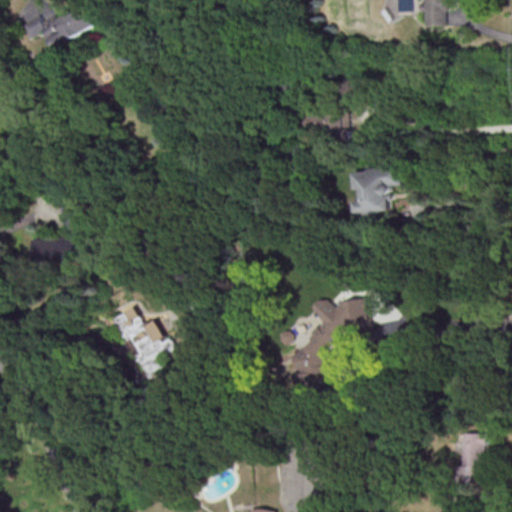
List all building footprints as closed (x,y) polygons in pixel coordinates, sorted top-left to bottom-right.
[(451,0),(428,0),(429,25),(452,24),(451,0)] [(102,25),(93,5),(61,19),(59,15),(45,21),(43,15),(26,23),(32,36),(48,29),(60,55),(76,48),(72,38),(102,25)] [(352,138),(352,113),(314,114),(315,139),(352,138)] [(356,169),(359,213),(394,211),(392,185),(404,184),(402,166),(356,169)] [(37,264),(90,261),(87,202),(65,203),(67,235),(36,237),(37,264)] [(331,385),(332,353),(336,349),(338,348),(342,344),(347,344),(363,325),(374,323),(368,297),(363,297),(343,301),(338,307),(328,298),(325,298),(319,305),(323,324),(320,325),(314,332),(313,337),(298,355),(297,365),(304,370),(298,379),(303,383),(331,385)] [(159,389),(178,378),(170,364),(178,359),(175,354),(180,352),(159,318),(149,324),(138,306),(117,318),(159,389)] [(491,432),(458,432),(458,452),(466,452),(466,482),(484,483),(485,457),(490,457),(491,432)]
